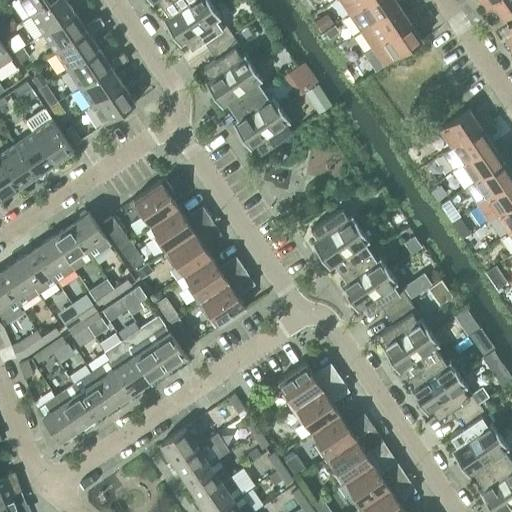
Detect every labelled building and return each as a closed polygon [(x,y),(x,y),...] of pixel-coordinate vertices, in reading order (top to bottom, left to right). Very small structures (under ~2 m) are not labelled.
[(21,0),(31,15),(53,0),(21,0)] [(44,33),(75,12),(66,0),(53,0),(31,15),(44,33)] [(177,27),(212,4),(209,0),(173,0),(163,7),(168,14),(163,17),(168,26),(174,22),(177,27)] [(340,0),(350,14),(369,0),(340,0)] [(361,30),(399,4),(396,0),(369,0),(350,14),(361,30)] [(511,12),(511,0),(491,0),(482,6),(486,12),(495,6),(503,18),(511,12)] [(212,4),(177,27),(180,32),(175,35),(180,44),(186,40),(191,49),(204,41),(210,49),(232,34),(225,24),(222,27),(217,19),(221,17),(212,4)] [(399,4),(361,30),(372,48),(420,16),(416,10),(407,16),(399,4)] [(75,12),(44,33),(56,51),(87,30),(84,26),(75,12)] [(323,14),(315,20),(322,32),(331,26),(323,14)] [(92,21),(97,29),(104,24),(99,16),(92,21)] [(420,16),(372,48),(384,65),(423,39),(415,27),(423,22),(420,16)] [(68,69),(99,48),(89,34),(97,29),(92,21),(84,26),(87,30),(56,51),(68,69)] [(18,32),(8,40),(15,51),(26,43),(18,32)] [(218,89),(253,65),(245,52),(241,55),(236,48),(240,45),(232,34),(210,49),(216,59),(204,67),(209,76),(204,79),(210,87),(215,84),(218,89)] [(0,67),(12,59),(0,40),(0,67)] [(24,46),(15,52),(22,62),(30,56),(24,46)] [(99,48),(68,69),(80,87),(111,66),(109,62),(99,48)] [(116,57),(121,64),(128,59),(123,52),(116,57)] [(92,105),(123,83),(113,69),(121,64),(116,57),(109,62),(111,66),(80,87),(92,105)] [(232,110),(264,89),(258,81),(262,79),(253,65),(218,89),(222,94),(216,97),(222,105),(227,102),(232,110)] [(47,81),(41,71),(32,78),(38,87),(47,81)] [(28,81),(14,90),(18,96),(32,87),(28,81)] [(319,82),(305,91),(311,99),(324,90),(319,82)] [(123,83),(92,105),(104,124),(136,103),(123,83)] [(247,131),(282,107),(273,94),(269,97),(264,89),(232,110),(238,117),(232,121),(238,129),(243,126),(247,131)] [(53,92),(45,97),(51,106),(59,101),(53,92)] [(282,107),(247,131),(250,135),(244,139),(250,147),(255,144),(261,152),(292,132),(287,123),(290,120),(282,107)] [(73,149),(45,108),(27,120),(34,131),(55,162),(73,149)] [(451,147),(490,121),(486,115),(478,121),(469,109),(439,129),(451,147)] [(490,121),(451,147),(453,150),(445,156),(454,169),(493,143),(485,133),(494,127),(490,121)] [(66,130),(75,143),(81,139),(72,126),(66,130)] [(16,142),(37,174),(55,162),(34,131),(16,142)] [(37,174),(16,142),(0,153),(0,158),(19,186),(37,174)] [(474,181),(511,155),(511,153),(509,149),(500,155),(493,143),(454,169),(456,173),(465,167),(474,181)] [(477,204),(511,180),(511,172),(508,167),(511,163),(511,155),(474,181),(476,184),(468,190),(477,204)] [(19,186),(0,158),(0,197),(1,198),(19,186)] [(151,224),(178,206),(169,192),(173,189),(165,177),(129,201),(140,217),(144,214),(151,224)] [(489,221),(511,205),(511,180),(477,204),(489,221)] [(509,233),(511,230),(511,205),(489,221),(491,224),(499,218),(509,233)] [(165,253),(213,220),(205,208),(188,220),(178,206),(151,224),(158,235),(154,237),(165,253)] [(326,250),(361,226),(352,213),(348,216),(342,207),(311,228),(317,237),(312,240),(317,249),(323,245),(326,250)] [(72,226),(92,256),(111,243),(89,211),(78,218),(80,221),(72,226)] [(129,239),(113,215),(102,222),(119,246),(129,239)] [(185,274),(212,256),(203,242),(220,230),(213,220),(165,253),(174,267),(178,264),(185,274)] [(52,236),(73,268),(92,256),(72,226),(64,231),(62,229),(52,236)] [(340,271),(371,250),(366,242),(370,240),(361,226),(326,250),(329,255),(324,258),(329,267),(335,263),(340,271)] [(73,268),(52,236),(42,242),(44,245),(36,251),(56,280),(73,268)] [(353,291),(388,268),(380,255),(376,258),(371,250),(340,271),(345,279),(340,282),(345,291),(351,287),(353,291)] [(56,280),(36,251),(28,255),(26,253),(15,260),(37,293),(56,280)] [(134,267),(144,260),(138,252),(129,258),(134,267)] [(197,301),(246,269),(239,258),(221,270),(212,256),(185,274),(191,284),(187,287),(197,301)] [(0,274),(20,304),(37,293),(15,260),(7,266),(8,269),(0,274)] [(148,262),(136,270),(141,278),(153,270),(148,262)] [(387,315),(410,299),(402,289),(399,291),(394,284),(398,282),(388,268),(353,291),(357,297),(352,300),(357,308),(363,305),(368,314),(381,305),(387,315)] [(246,269),(197,301),(207,317),(211,314),(219,325),(246,307),(236,292),(253,280),(246,269)] [(20,304),(0,274),(0,314),(2,317),(20,304)] [(113,288),(117,293),(131,284),(127,278),(113,288)] [(410,280),(403,285),(411,296),(418,292),(410,280)] [(442,280),(429,289),(440,305),(453,296),(442,280)] [(117,293),(113,288),(99,297),(103,303),(117,293)] [(120,298),(124,304),(138,294),(134,288),(120,298)] [(166,299),(158,304),(168,319),(176,314),(166,299)] [(395,353),(430,329),(422,317),(418,320),(413,312),(417,310),(410,299),(387,315),(393,323),(380,332),(386,340),(381,344),(387,352),(392,349),(395,353)] [(79,314),(82,320),(97,310),(93,305),(79,314)] [(97,310),(82,320),(86,326),(94,337),(108,327),(97,310)] [(82,320),(79,314),(65,324),(69,329),(82,320)] [(140,327),(166,365),(173,360),(175,362),(186,355),(159,314),(140,327)] [(86,326),(82,320),(69,329),(73,335),(86,326)] [(42,336),(46,342),(60,332),(56,326),(42,336)] [(486,333),(481,326),(470,333),(475,341),(486,333)] [(166,365),(140,327),(121,339),(149,380),(159,373),(157,370),(166,365)] [(409,374),(440,353),(435,346),(439,343),(430,329),(395,353),(399,358),(393,362),(399,370),(404,367),(409,374)] [(46,342),(42,336),(41,336),(37,330),(20,342),(12,346),(17,359),(26,355),(46,342)] [(189,333),(181,338),(187,348),(195,342),(189,333)] [(49,346),(53,351),(67,342),(63,336),(49,346)] [(109,360),(129,389),(138,384),(139,387),(149,380),(121,339),(104,351),(109,359),(109,360)] [(53,351),(49,346),(34,355),(38,361),(53,351)] [(502,359),(494,348),(483,356),(490,367),(502,359)] [(423,395),(458,371),(450,359),(446,362),(440,353),(409,374),(415,382),(409,386),(415,394),(420,391),(423,395)] [(28,360),(19,364),(25,376),(34,373),(28,360)] [(129,389),(109,360),(91,372),(113,405),(123,397),(122,395),(129,389)] [(291,409),(340,376),(333,365),(316,377),(305,361),(278,380),(285,391),(281,394),(291,409)] [(458,371),(423,395),(427,400),(421,404),(427,412),(432,408),(438,417),(450,409),(456,417),(479,402),(472,392),(468,395),(463,388),(467,385),(458,371)] [(74,383),(94,413),(104,406),(106,409),(113,405),(91,372),(74,383)] [(312,431),(340,412),(330,398),(348,387),(340,376),(291,409),(301,423),(305,421),(312,431)] [(94,413),(74,383),(55,396),(77,428),(88,421),(86,419),(94,413)] [(238,412),(244,408),(234,393),(228,397),(238,412)] [(77,428),(55,396),(37,408),(57,438),(66,432),(68,435),(77,428)] [(462,453),(464,457),(499,433),(491,421),(495,418),(490,411),(486,414),(479,402),(456,417),(462,427),(450,435),(456,444),(451,448),(456,456),(462,453)] [(325,458),(374,425),(366,415),(349,426),(340,412),(312,431),(319,441),(315,444),(325,458)] [(253,433),(259,429),(249,416),(243,420),(253,433)] [(173,461),(205,439),(193,421),(163,441),(169,450),(167,452),(173,461)] [(346,481),(373,463),(364,448),(381,436),(374,425),(325,458),(335,473),(339,471),(346,481)] [(259,429),(253,433),(262,448),(268,444),(259,429)] [(205,439),(173,461),(180,472),(183,470),(188,478),(218,457),(230,449),(218,431),(205,439)] [(479,478),(510,457),(505,449),(509,447),(499,433),(464,457),(468,462),(463,466),(468,474),(474,470),(479,478)] [(277,469),(283,465),(273,452),(268,456),(277,469)] [(197,497),(229,475),(218,457),(188,478),(193,486),(191,488),(197,497)] [(492,498),(511,485),(511,460),(510,457),(479,478),(484,486),(479,489),(485,498),(490,494),(492,498)] [(373,463),(346,481),(352,491),(348,493),(358,508),(407,475),(400,464),(382,476),(373,463)] [(283,465),(277,469),(287,484),(292,480),(283,465)] [(0,499),(21,491),(15,474),(0,480),(0,499)] [(210,511),(213,511),(242,493),(229,475),(197,497),(204,508),(207,506),(210,511)] [(407,475),(358,508),(360,511),(406,511),(397,498),(414,486),(407,475)] [(511,511),(511,485),(492,498),(496,504),(491,507),(494,511),(511,511)] [(301,506),(307,502),(298,488),(292,492),(301,506)] [(21,491),(0,499),(0,511),(19,511),(29,508),(21,491)] [(242,493),(213,511),(252,511),(254,511),(242,493)] [(324,498),(316,504),(321,511),(328,511),(332,510),(324,498)] [(314,511),(307,502),(301,506),(305,511),(314,511)]
